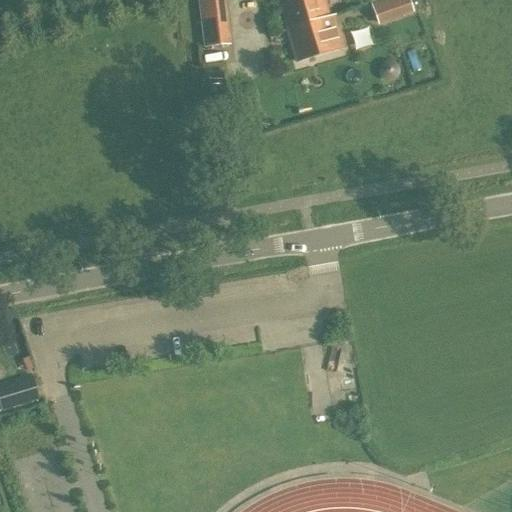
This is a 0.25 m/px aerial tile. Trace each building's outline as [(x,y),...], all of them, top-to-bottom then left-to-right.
[(197,0),(203,49),(230,45),(224,0),(197,0)] [(278,0),(288,31),(335,17),(334,17),(332,18),(326,0),(278,0)] [(407,0),(383,0),(370,5),(378,24),(412,11),(407,0)] [(335,17),(288,31),(297,63),(344,49),(335,17),(334,17),(335,17)] [(39,401),(32,378),(0,387),(0,411),(0,412),(39,401)]
